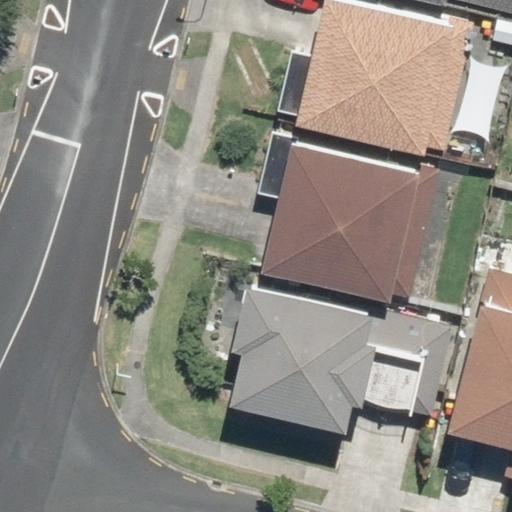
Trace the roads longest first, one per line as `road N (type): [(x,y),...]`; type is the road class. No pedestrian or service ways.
road 1 (residential): [(117,0),(62,215),(0,355)]
road 2 (residential): [(0,460),(201,511)]
